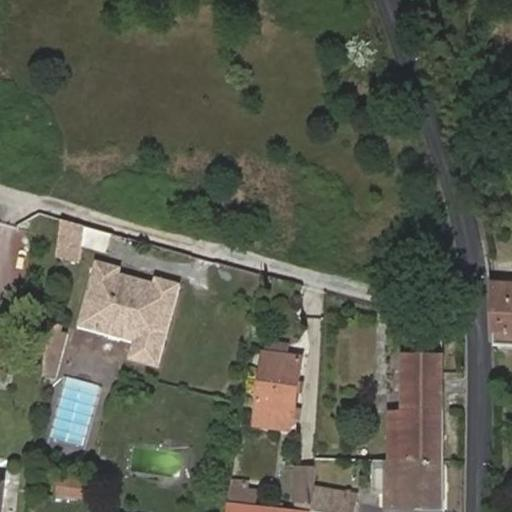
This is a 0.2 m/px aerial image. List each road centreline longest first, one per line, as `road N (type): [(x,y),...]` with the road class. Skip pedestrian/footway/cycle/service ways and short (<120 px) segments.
road 1 (residential): [(469,511),(480,295),(463,220),(387,0)]
road 2 (track): [(480,315),(0,183)]
